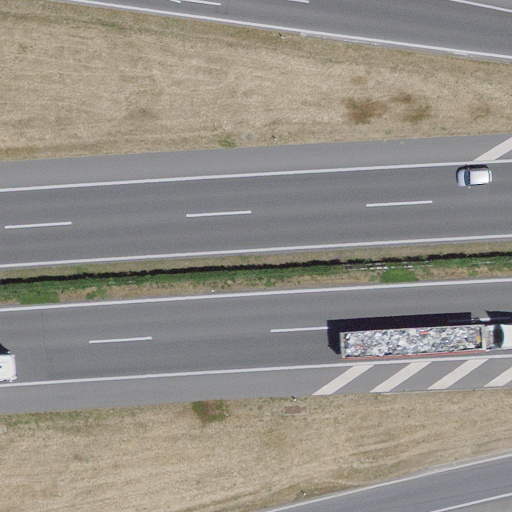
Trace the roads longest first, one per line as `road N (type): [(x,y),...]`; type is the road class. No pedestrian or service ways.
road 1 (motorway): [(0,348),(511,318)]
road 2 (motorway): [(511,198),(0,228)]
road 3 (motorway): [(511,34),(296,0)]
road 4 (motorway): [(359,511),(511,474)]
